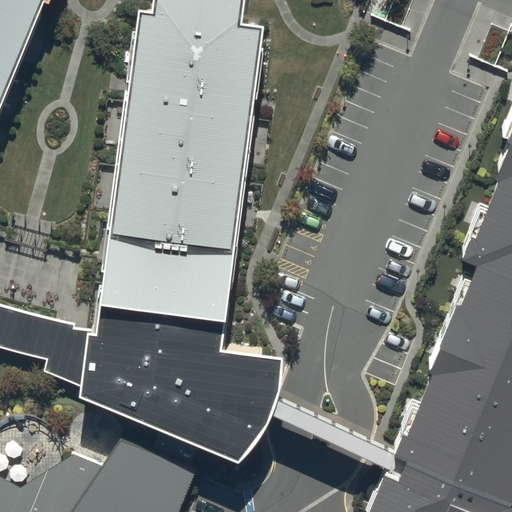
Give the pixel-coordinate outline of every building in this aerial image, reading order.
[(0,0),(0,105),(43,0),(47,2),(48,0),(0,0)] [(152,0),(151,11),(138,9),(96,331),(96,333),(88,332),(81,386),(80,396),(237,461),(247,451),(255,440),(262,430),(263,428),(266,422),(274,405),(278,390),(281,374),(280,357),(278,357),(220,350),(262,26),(241,23),(243,0),(152,0)] [(511,511),(511,170),(506,185),(511,186),(511,189),(482,263),(492,266),(407,462),(399,480),(385,511),(511,511)] [(0,347),(12,351),(29,355),(48,359),(44,371),(81,386),(88,332),(96,333),(96,331),(74,328),(74,324),(57,320),(41,317),(25,313),(9,308),(0,305),(0,347)] [(23,494),(0,480),(0,511),(175,511),(192,475),(124,447),(105,475),(75,459),(23,494)]
